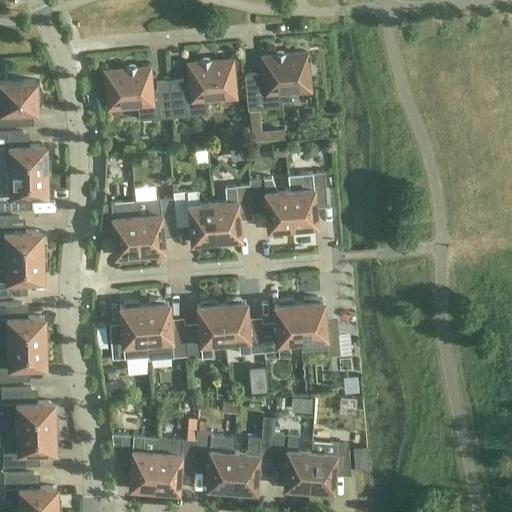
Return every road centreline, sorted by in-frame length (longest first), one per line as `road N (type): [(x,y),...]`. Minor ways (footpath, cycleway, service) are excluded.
road 1 (residential): [(67,282),(344,257)]
road 2 (residential): [(67,282),(78,182),(58,48)]
road 3 (residential): [(91,509),(67,282)]
road 4 (residential): [(58,48),(281,33)]
